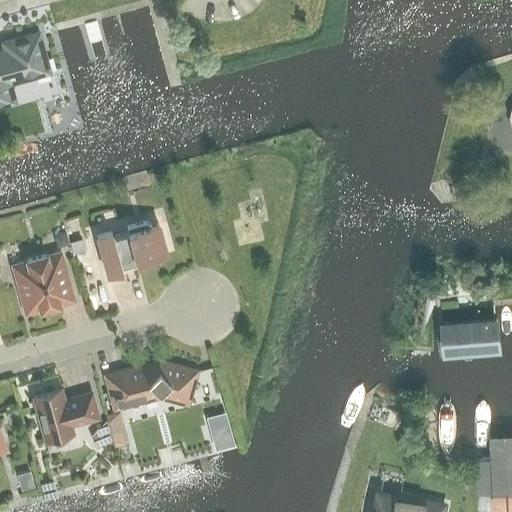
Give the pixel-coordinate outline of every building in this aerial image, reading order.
[(9,82),(48,71),(38,33),(3,42),(5,50),(0,51),(0,105),(14,102),(9,82)] [(112,237),(111,232),(96,236),(107,274),(121,270),(120,265),(136,261),(137,267),(156,262),(159,257),(159,255),(167,253),(159,224),(151,226),(150,224),(145,221),(126,226),(128,232),(112,237)] [(58,234),(56,239),(58,247),(69,244),(66,232),(58,234)] [(73,253),(85,250),(82,239),(70,242),(73,253)] [(40,308),(40,310),(60,305),(59,303),(72,299),(60,253),(46,257),(46,255),(26,260),(27,262),(13,265),(26,312),(40,308)] [(498,316),(439,322),(442,356),(502,351),(498,316)] [(159,394),(186,401),(193,372),(205,375),(158,362),(108,376),(105,365),(104,365),(115,406),(159,394)] [(64,399),(61,389),(33,396),(45,440),(73,433),(71,425),(98,417),(91,392),(64,399)] [(106,419),(112,440),(114,447),(129,443),(120,410),(105,414),(106,419)] [(219,445),(234,441),(225,410),(210,415),(219,445)] [(17,412),(8,414),(10,424),(20,421),(17,412)] [(96,447),(112,440),(106,419),(90,435),(96,447)] [(511,492),(511,429),(491,430),(492,454),(478,454),(480,493),(493,493),(511,492)] [(29,472),(18,475),(22,490),(33,487),(29,472)] [(399,494),(396,505),(375,500),(372,511),(442,511),(444,504),(399,494)]
